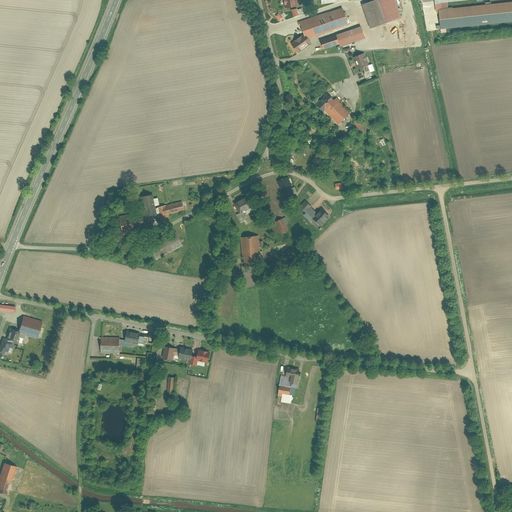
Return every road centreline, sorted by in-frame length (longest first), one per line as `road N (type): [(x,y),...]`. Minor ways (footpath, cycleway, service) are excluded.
road 1 (residential): [(0,297),(302,358),(472,374)]
road 2 (secondary): [(9,246),(116,0)]
road 3 (unclassified): [(9,246),(129,246),(250,182)]
road 4 (track): [(82,511),(78,433),(94,317)]
road 5 (unclassified): [(439,188),(472,374)]
road 6 (unclassified): [(279,171),(339,199),(439,188)]
road 7 (unclassified): [(259,0),(281,102),(266,152)]
road 8 (unclassified): [(472,374),(498,511)]
